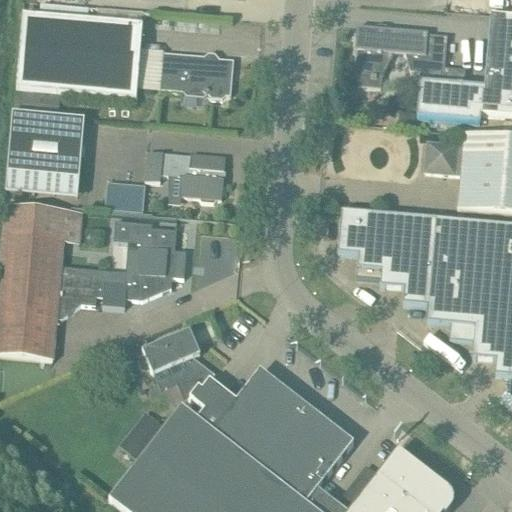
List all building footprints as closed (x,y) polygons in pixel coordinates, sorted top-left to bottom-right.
[(142,29),(23,18),(16,94),(136,104),(142,29)] [(480,130),(481,119),(511,121),(511,21),(490,20),(484,93),(464,92),(420,88),(417,125),(480,130)] [(354,57),(352,82),(358,83),(357,92),(380,94),(381,85),(393,57),(405,58),(410,75),(422,76),(420,88),(464,92),(466,75),(444,73),(447,41),(426,40),(427,37),(354,30),(351,56),(354,57)] [(204,61),(162,57),(158,94),(182,96),(187,92),(203,94),(204,95),(203,96),(206,100),(207,99),(211,103),(222,104),(226,100),(230,101),(233,65),(219,64),(216,67),(208,57),(204,61)] [(415,116),(399,115),(397,132),(414,133),(415,116)] [(12,118),(7,178),(79,184),(84,124),(12,118)] [(511,141),(484,140),(464,138),(463,150),(427,147),(424,177),(460,180),(457,214),(511,218),(511,141)] [(189,160),(147,157),(145,186),(160,187),(160,179),(182,181),(181,201),(221,204),(223,184),(219,183),(220,176),(224,177),(225,162),(190,159),(189,160)] [(3,240),(0,271),(0,360),(53,365),(57,324),(61,324),(81,309),(95,311),(96,305),(102,305),(104,286),(97,286),(98,275),(61,272),(64,245),(67,213),(6,208),(3,240)] [(511,230),(341,215),(337,257),(358,259),(357,273),(381,275),(380,291),(404,293),(403,309),(427,311),(426,327),(450,329),(449,344),(473,346),(472,362),(496,364),(495,379),(511,380),(511,230)] [(102,305),(102,311),(124,313),(125,304),(142,305),(171,293),(172,282),(183,283),(186,257),(179,256),(174,256),(176,233),(175,232),(175,235),(150,233),(151,230),(152,230),(152,229),(115,226),(113,247),(128,249),(124,288),(104,286),(102,305)] [(193,406),(210,385),(215,379),(200,368),(196,370),(192,362),(200,359),(193,344),(189,345),(187,339),(184,337),(168,344),(168,343),(141,355),(144,361),(141,363),(139,367),(142,374),(146,375),(150,374),(152,380),(168,373),(177,360),(181,368),(184,366),(187,373),(180,383),(189,403),(193,406)] [(108,506),(116,511),(309,511),(306,509),(353,447),(305,410),(304,411),(267,383),(255,384),(250,390),(248,389),(236,405),(210,385),(193,406),(204,414),(196,424),(181,412),(108,506)] [(448,511),(449,507),(449,499),(446,496),(448,494),(439,488),(438,489),(432,484),(433,483),(425,476),(423,478),(417,473),(418,471),(410,465),(409,467),(403,462),(404,460),(397,454),(351,511),(448,511)]
